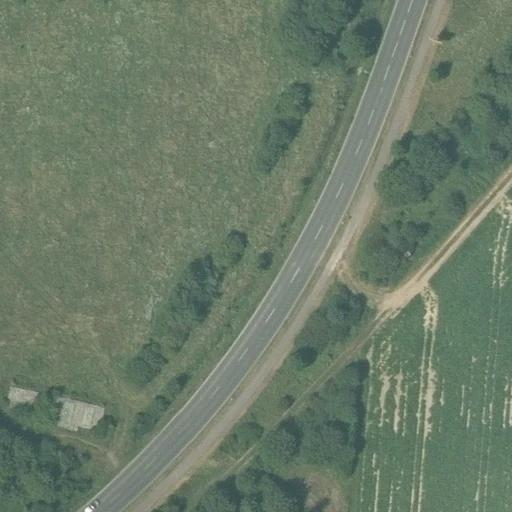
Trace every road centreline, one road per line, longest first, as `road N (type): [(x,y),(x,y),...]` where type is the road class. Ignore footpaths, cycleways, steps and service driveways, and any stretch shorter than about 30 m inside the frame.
road 1 (secondary): [(102,511),(228,381),(292,283),(336,195),(411,0)]
road 2 (track): [(190,511),(511,175)]
